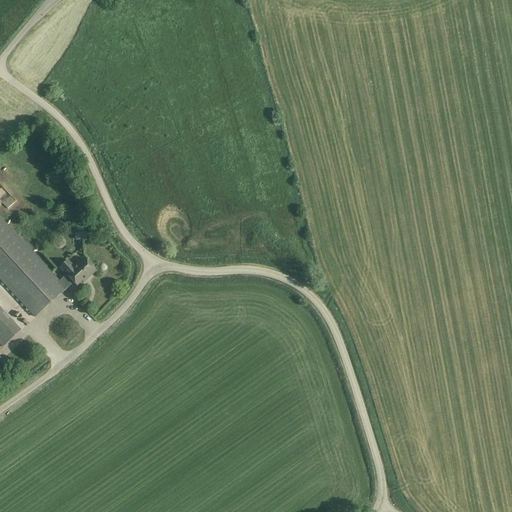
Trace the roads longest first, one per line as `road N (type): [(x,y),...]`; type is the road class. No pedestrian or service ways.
road 1 (unclassified): [(380,508),(378,465),(323,310),(275,275),(191,271),(154,260)]
road 2 (unclassified): [(154,260),(119,227),(73,133),(0,74)]
road 3 (unclassified): [(0,409),(117,316),(154,260)]
